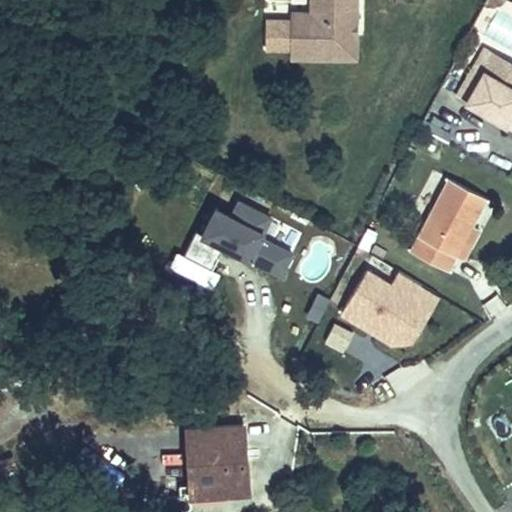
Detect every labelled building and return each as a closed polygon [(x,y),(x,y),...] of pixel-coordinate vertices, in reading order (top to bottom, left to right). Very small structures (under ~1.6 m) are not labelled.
[(359,23),(359,0),(326,0),(326,19),(294,19),(293,57),(359,57),(359,34),(353,34),(353,23),(359,23)] [(326,19),(326,0),(313,0),(314,11),(294,11),(294,19),(326,19)] [(460,107),(511,137),(511,93),(480,75),(460,107)] [(452,180),(412,249),(443,266),(482,197),(452,180)] [(237,210),(210,198),(185,255),(212,267),(221,246),(283,273),(295,247),(289,244),(297,225),(240,201),(237,210)] [(406,349),(438,294),(371,255),(338,310),(406,349)] [(326,330),(311,358),(338,371),(351,343),(326,330)] [(193,425),(196,485),(217,484),(217,475),(232,475),(232,488),(251,488),(250,454),(246,453),(244,423),(193,425)] [(0,457),(0,475),(17,471),(13,455),(0,457)] [(217,484),(196,485),(196,494),(232,493),(232,488),(232,475),(217,475),(217,484)]
